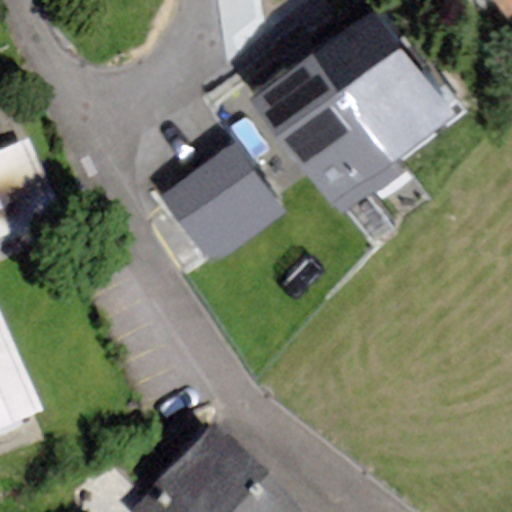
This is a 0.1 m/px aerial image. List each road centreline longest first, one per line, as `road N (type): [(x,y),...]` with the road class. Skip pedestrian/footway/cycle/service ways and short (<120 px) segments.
road 1 (residential): [(79,143),(220,386),(365,511)]
road 2 (residential): [(200,0),(198,33),(171,85),(79,143)]
road 3 (residential): [(13,0),(79,143)]
